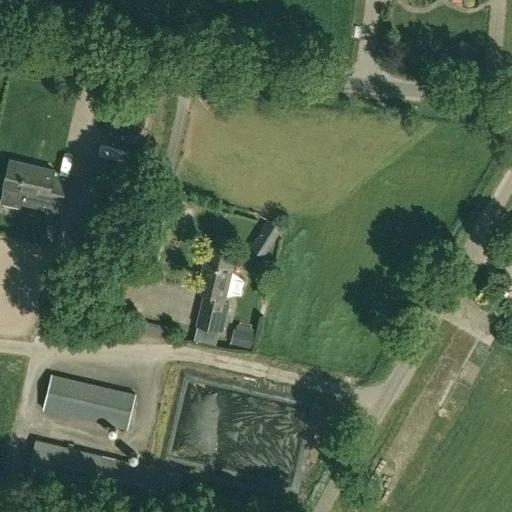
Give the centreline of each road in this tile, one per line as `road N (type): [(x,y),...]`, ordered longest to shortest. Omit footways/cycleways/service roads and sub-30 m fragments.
road 1 (unclassified): [(511,105),(0,43)]
road 2 (unclassified): [(313,511),(511,152)]
